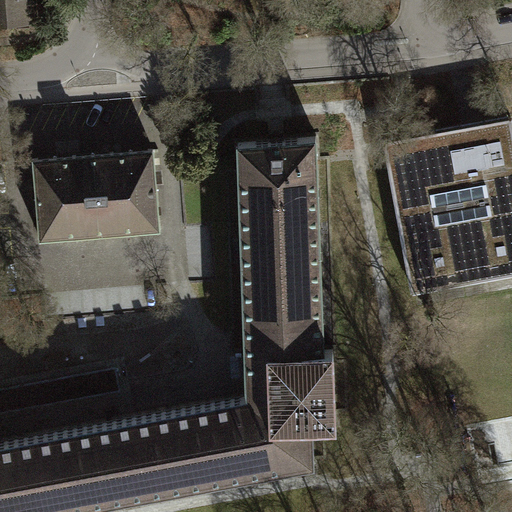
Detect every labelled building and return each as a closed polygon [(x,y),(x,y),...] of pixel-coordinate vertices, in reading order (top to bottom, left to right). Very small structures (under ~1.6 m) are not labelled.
[(0,0),(0,22),(35,21),(34,0),(0,0)] [(384,138),(412,291),(511,273),(511,114),(475,121),(384,138)] [(0,511),(43,511),(314,462),(314,424),(337,423),(334,348),(325,348),(317,135),(238,142),(247,386),(248,395),(0,440),(0,511)] [(34,158),(40,238),(160,229),(154,148),(34,158)] [(117,365),(0,387),(0,413),(121,390),(117,365)]
